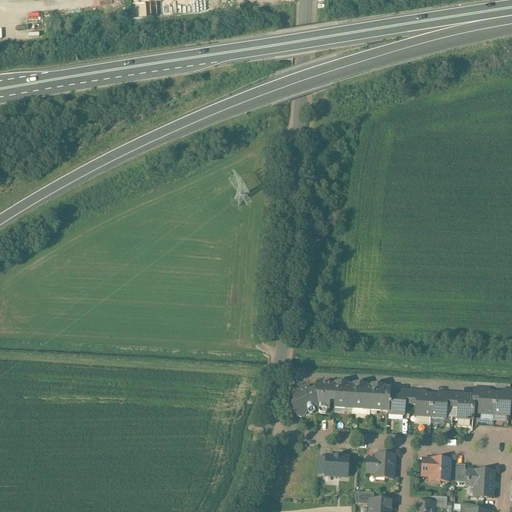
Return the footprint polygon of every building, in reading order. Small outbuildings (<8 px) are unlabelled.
[(347,386),(335,385),(334,403),(334,410),(352,411),(353,388),(347,388),(347,386)] [(365,387),(353,386),(353,388),(352,411),(370,412),(371,390),(365,389),(365,387)] [(319,390),(315,389),(315,392),(309,395),(306,390),(292,397),(296,406),(292,408),(297,418),(300,420),(304,418),(305,414),(305,413),(315,408),(317,408),(317,411),(328,411),(328,403),(334,403),(335,387),(320,387),(319,390)] [(383,388),(371,388),(371,390),(370,412),(388,413),(389,391),(383,390),(383,388)] [(488,391),(480,390),(479,404),(478,414),(493,415),(495,395),(489,395),(488,391)] [(395,395),(389,395),(390,391),(389,391),(388,413),(388,415),(403,416),(404,406),(405,392),(397,391),(395,395)] [(501,395),(495,395),(493,415),(508,416),(509,406),(510,392),(502,391),(501,395)] [(424,393),(417,392),(416,406),(415,416),(430,417),(431,397),(425,397),(424,393)] [(439,394),(437,398),(431,397),(430,417),(445,418),(446,408),(447,394),(439,394)] [(467,395),(459,395),(458,409),(457,419),(473,420),(474,404),(473,404),(473,400),(467,399),(467,395)] [(394,458),(376,457),(375,461),(367,460),(366,474),(375,475),(374,477),(383,478),(385,480),(393,480),(394,458)] [(348,460),(326,458),(325,478),(346,479),(348,460)] [(450,461),(432,460),(431,461),(422,461),(421,476),(431,476),(430,480),(437,480),(439,483),(449,484),(450,461)] [(464,467),(456,466),(455,483),(456,484),(456,483),(466,484),(467,473),(464,472),(464,467)] [(493,474),(467,472),(467,473),(466,484),(474,485),(474,499),(492,500),(493,474)] [(374,495),(356,494),(355,506),(369,506),(370,502),(373,502),(374,495)] [(447,499),(429,498),(428,505),(433,505),(433,509),(446,510),(447,499)] [(373,502),(370,502),(369,506),(369,511),(390,511),(391,511),(391,503),(373,502)]
